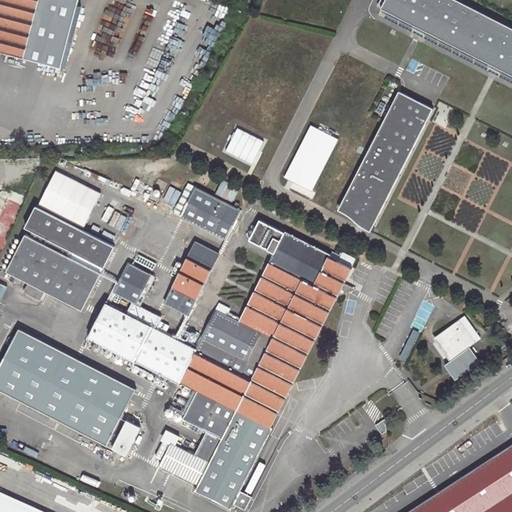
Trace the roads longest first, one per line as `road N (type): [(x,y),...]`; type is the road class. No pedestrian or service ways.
road 1 (unclassified): [(332,511),(511,377)]
road 2 (unknown): [(0,101),(35,107),(53,96),(94,0)]
